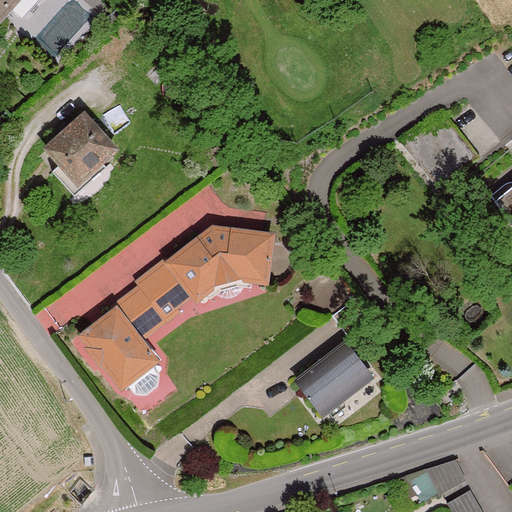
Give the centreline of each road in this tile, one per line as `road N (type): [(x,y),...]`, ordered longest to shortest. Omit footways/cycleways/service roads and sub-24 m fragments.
road 1 (tertiary): [(197,511),(511,416)]
road 2 (residential): [(140,511),(103,429),(0,285)]
